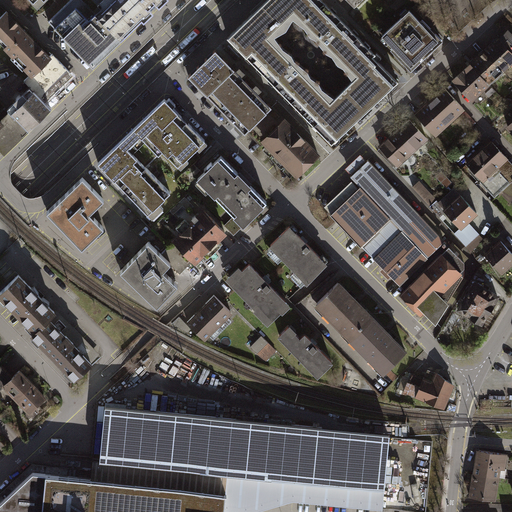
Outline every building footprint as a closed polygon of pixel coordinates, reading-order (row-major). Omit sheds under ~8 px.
[(93,67),(121,40),(82,0),(71,0),(49,22),(93,67)] [(82,0),(121,40),(142,20),(144,22),(153,14),(150,11),(156,5),(159,8),(167,0),(82,0)] [(322,0),(267,0),(261,6),(278,23),(293,8),(360,77),(345,92),(364,111),(397,79),(376,57),(377,56),(322,0)] [(363,0),(347,0),(355,8),(363,0)] [(431,18),(417,4),(414,8),(428,22),(431,18)] [(261,6),(229,37),(333,142),(364,111),(345,92),(332,106),(264,37),(278,23),(261,6)] [(0,40),(32,74),(51,56),(7,11),(0,17),(0,40)] [(421,23),(410,11),(383,36),(395,48),(392,50),(413,72),(444,43),(424,21),(421,23)] [(511,36),(506,31),(484,52),(502,71),(511,60),(511,36)] [(211,95),(237,69),(217,50),(191,76),(211,95)] [(484,52),(471,65),(489,83),(502,71),(484,52)] [(70,72),(52,54),(51,56),(32,74),(25,80),(35,91),(42,98),(70,72)] [(471,65),(455,80),(473,98),(489,83),(471,65)] [(253,129),(274,107),(237,69),(211,95),(248,133),(253,129)] [(416,114),(436,136),(465,110),(445,88),(416,114)] [(12,113),(29,130),(32,128),(51,109),(42,98),(35,91),(15,110),(12,113)] [(179,167),(206,141),(189,123),(186,126),(181,121),(184,118),(174,108),(176,106),(169,99),(167,101),(165,98),(134,128),(160,155),(164,152),(179,167)] [(319,152),(274,107),(253,129),(297,174),(319,152)] [(1,121),(0,119),(0,148),(5,154),(29,130),(12,113),(11,111),(1,121)] [(409,120),(395,134),(413,154),(427,140),(409,120)] [(160,155),(134,128),(99,163),(148,214),(171,192),(147,168),(160,155)] [(395,134),(381,147),(399,167),(413,154),(395,134)] [(509,160),(492,141),(467,164),(496,197),(501,193),(511,182),(511,176),(503,166),(509,160)] [(454,159),(461,154),(457,148),(450,154),(454,159)] [(268,202),(221,156),(198,180),(245,225),(268,202)] [(511,162),(509,160),(503,166),(511,176),(511,182),(501,193),(511,204),(511,203),(511,162)] [(446,242),(369,161),(351,177),(361,188),(331,215),(406,292),(402,296),(422,316),(426,312),(437,323),(465,278),(461,275),(466,270),(465,264),(444,243),(446,242)] [(436,177),(442,183),(448,178),(442,172),(436,177)] [(104,199),(82,177),(47,212),(82,248),(103,227),(89,213),(104,199)] [(414,188),(431,206),(437,200),(420,182),(414,188)] [(446,187),(450,192),(456,186),(452,182),(446,187)] [(171,211),(175,215),(184,206),(188,210),(193,205),(185,197),(171,211)] [(478,215),(461,197),(445,211),(462,229),(478,215)] [(437,200),(431,206),(437,212),(443,207),(437,200)] [(193,255),(197,260),(225,234),(203,211),(176,238),(178,240),(173,245),(188,260),(193,255)] [(480,235),(471,225),(458,237),(467,247),(480,235)] [(326,263),(290,227),(271,246),(307,282),(326,263)] [(171,263),(148,242),(120,271),(157,306),(177,285),(163,271),(171,263)] [(511,266),(511,253),(501,242),(486,256),(503,274),(511,266)] [(291,306),(249,263),(242,270),(239,266),(226,279),(255,309),(253,311),(268,325),(281,312),(283,314),(291,306)] [(0,292),(0,294),(38,334),(58,315),(19,275),(0,292)] [(376,316),(340,281),(315,306),(350,342),(376,316)] [(500,298),(477,284),(460,311),(483,325),(500,298)] [(233,314),(214,295),(186,322),(205,341),(233,314)] [(34,337),(75,379),(98,357),(58,315),(38,334),(34,337)] [(411,352),(376,316),(350,342),(385,377),(411,352)] [(297,332),(290,325),(278,336),(318,377),(334,362),(305,333),(300,337),(296,333),(297,332)] [(277,351),(262,336),(251,347),(266,362),(277,351)] [(12,378),(1,366),(0,366),(0,389),(4,386),(12,378)] [(433,380),(404,368),(396,387),(443,406),(452,383),(437,370),(433,380)] [(33,385),(19,371),(12,378),(4,386),(18,399),(33,385)] [(45,397),(33,385),(18,399),(29,412),(25,416),(32,423),(44,411),(38,404),(45,397)] [(390,433),(105,405),(100,459),(93,458),(91,478),(160,485),(226,491),(224,510),(246,511),(293,498),(383,507),(389,437),(390,433)] [(504,452),(479,448),(476,465),(473,465),(471,473),(475,474),(496,478),(498,465),(502,465),(504,452)] [(156,511),(160,485),(91,478),(33,472),(0,503),(0,511),(156,511)] [(492,498),(496,478),(475,474),(473,484),(470,484),(468,494),(492,498)] [(160,485),(156,511),(224,511),(224,510),(226,491),(160,485)]
